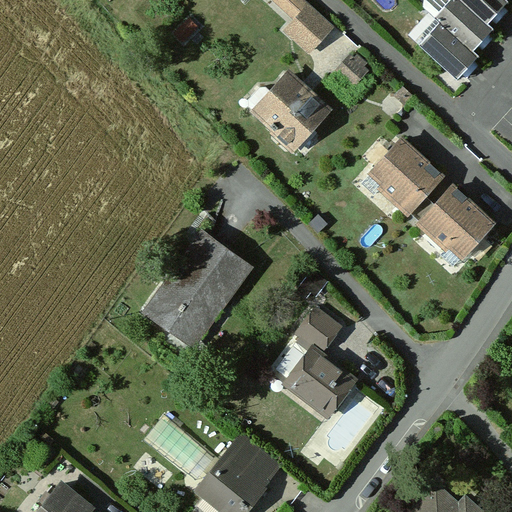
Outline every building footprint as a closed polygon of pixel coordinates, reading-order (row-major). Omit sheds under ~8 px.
[(309,55),(334,27),(304,0),(273,0),(295,19),(284,31),(309,55)] [(494,30),(488,24),(460,0),(451,0),(435,18),(440,24),(474,51),(494,30)] [(508,2),(505,0),(460,0),(488,24),(508,2)] [(479,56),(474,51),(440,24),(420,46),(457,80),(479,56)] [(370,71),(350,54),(336,71),(355,88),(370,71)] [(333,110),(289,69),(248,112),(292,154),(333,110)] [(403,87),(394,96),(405,106),(413,97),(403,87)] [(378,190),(408,218),(446,177),(402,137),(368,173),(382,185),(378,190)] [(464,261),(498,223),(454,184),(416,225),(447,254),(451,249),(464,261)] [(254,267),(201,229),(141,312),(194,350),(254,267)] [(327,282),(313,271),(297,291),(311,302),(327,282)] [(295,334),(311,346),(281,385),(328,420),(359,380),(324,353),(343,327),(316,306),(295,334)] [(240,511),(281,464),(239,429),(192,485),(204,495),(189,511),(240,511)] [(432,477),(401,511),(484,511),(461,491),(455,498),(432,477)] [(62,480),(36,511),(93,511),(97,508),(62,480)]
